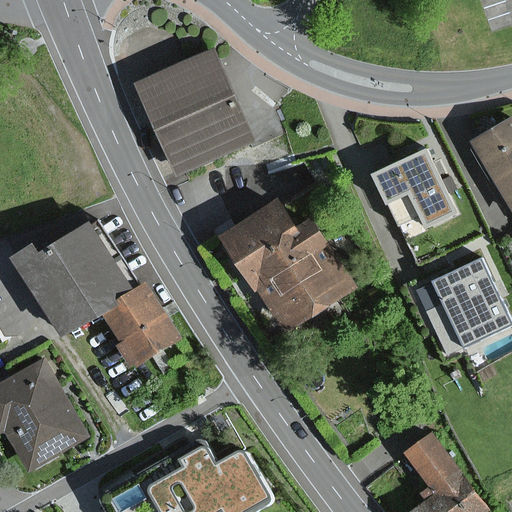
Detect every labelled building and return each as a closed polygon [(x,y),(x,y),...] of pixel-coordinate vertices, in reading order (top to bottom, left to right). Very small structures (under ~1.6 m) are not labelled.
[(246,143),(214,60),(138,89),(170,172),(246,143)] [(511,128),(470,150),(490,188),(511,176),(511,128)] [(444,224),(429,159),(381,170),(392,221),(427,213),(431,228),(444,224)] [(511,176),(490,188),(510,226),(511,225),(511,176)] [(286,232),(271,207),(214,241),(274,342),(349,297),(304,221),(286,232)] [(29,248),(10,261),(56,335),(97,310),(124,293),(83,228),(35,258),(29,248)] [(511,321),(511,303),(483,246),(431,272),(467,344),(511,321)] [(124,293),(97,310),(134,367),(155,353),(176,340),(139,283),(124,293)] [(87,440),(44,364),(0,388),(0,425),(10,420),(37,468),(87,440)] [(484,511),(435,438),(407,457),(435,499),(414,511),(484,511)] [(185,454),(152,480),(176,511),(190,511),(216,492),(185,454)] [(128,511),(117,494),(87,511),(128,511)]
